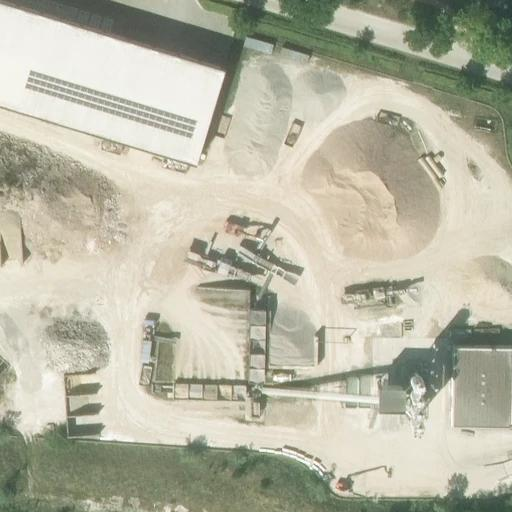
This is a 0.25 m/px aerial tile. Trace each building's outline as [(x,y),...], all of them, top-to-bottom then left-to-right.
[(0,0),(0,104),(194,163),(223,67),(0,0)] [(21,213),(0,213),(0,265),(23,264),(21,213)] [(199,303),(250,304),(251,286),(200,285),(199,303)] [(267,378),(268,307),(251,307),(250,377),(267,378)] [(511,348),(460,347),(457,429),(511,430),(511,348)] [(65,373),(69,433),(104,430),(99,370),(65,373)] [(410,405),(410,385),(384,385),(384,406),(410,405)]
